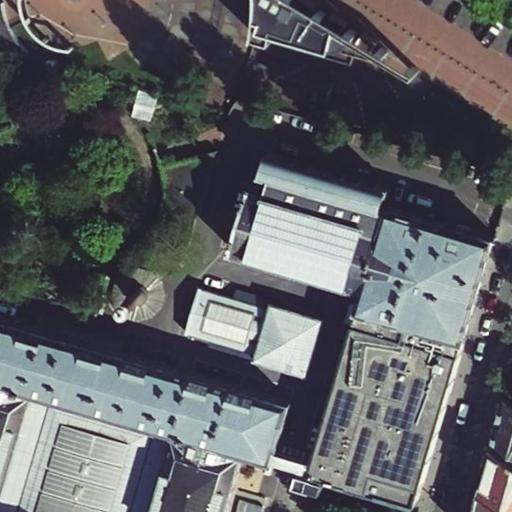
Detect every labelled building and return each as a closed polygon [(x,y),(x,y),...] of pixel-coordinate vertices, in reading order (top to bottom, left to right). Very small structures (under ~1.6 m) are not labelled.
[(349,24),(353,17),(354,17),(338,7),(338,8),(333,15),(330,13),(332,9),(323,4),(321,8),(318,6),(321,0),(255,0),(255,1),(264,7),(263,14),(261,29),(294,39),(316,46),(317,46),(355,57),(358,48),(366,50),(382,54),(386,53),(390,51),(394,47),(385,42),(384,45),(381,43),(385,36),(370,26),(369,27),(365,33),(361,31),(363,28),(354,23),(353,26),(349,24)] [(0,36),(23,42),(17,36),(13,28),(9,20),(5,7),(0,6),(0,36)] [(84,34),(123,28),(121,13),(82,19),(84,34)] [(358,48),(355,57),(364,60),(366,50),(358,48)] [(369,285),(363,306),(355,332),(317,458),(314,470),(303,467),(299,481),(329,489),(335,477),(419,501),(499,235),(393,203),(392,206),(388,205),(394,185),(274,149),(268,168),(277,171),(272,187),(256,182),(237,244),(369,285)] [(163,214),(196,227),(220,151),(164,165),(165,173),(167,189),(165,205),(163,214)] [(186,248),(156,239),(152,255),(181,263),(186,248)] [(167,302),(169,292),(168,287),(167,283),(165,278),(162,274),(158,271),(153,269),(149,267),(144,267),(139,267),(134,269),(130,271),(126,274),(122,278),(120,282),(119,287),(118,292),(119,297),(120,302),(122,306),(125,310),(129,313),(134,315),(138,317),(143,317),(148,317),(153,316),(161,310),(164,306),(167,302)] [(326,318),(274,302),(273,307),(239,298),(203,287),(189,332),(203,336),(259,353),(258,358),(310,373),(326,318)] [(242,288),(239,298),(273,307),(274,302),(275,298),(242,288)] [(355,332),(363,306),(353,303),(346,329),(355,332)] [(0,511),(229,511),(246,454),(276,462),(280,450),(292,405),(0,319),(0,511)] [(257,360),(258,358),(259,353),(203,336),(200,343),(257,360)] [(511,398),(507,396),(494,446),(511,457),(511,398)] [(511,457),(494,446),(482,491),(511,508),(511,457)] [(280,450),(276,462),(303,467),(314,470),(317,458),(280,450)] [(511,511),(511,508),(482,491),(476,511),(511,511)]
